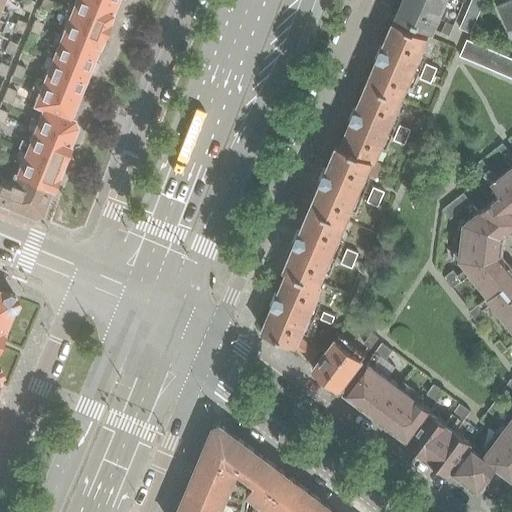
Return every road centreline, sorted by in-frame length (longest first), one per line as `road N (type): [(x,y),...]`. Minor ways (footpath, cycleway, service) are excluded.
road 1 (residential): [(214,332),(357,0)]
road 2 (secondary): [(180,318),(306,0)]
road 3 (secondary): [(243,0),(126,296)]
road 4 (secondary): [(453,511),(214,332)]
road 5 (residential): [(189,0),(85,279)]
road 6 (secondary): [(196,374),(385,511)]
road 7 (secondary): [(126,296),(38,511)]
road 8 (residential): [(85,279),(0,479)]
road 9 (secondary): [(102,511),(170,344)]
road 10 (residential): [(141,511),(196,374)]
